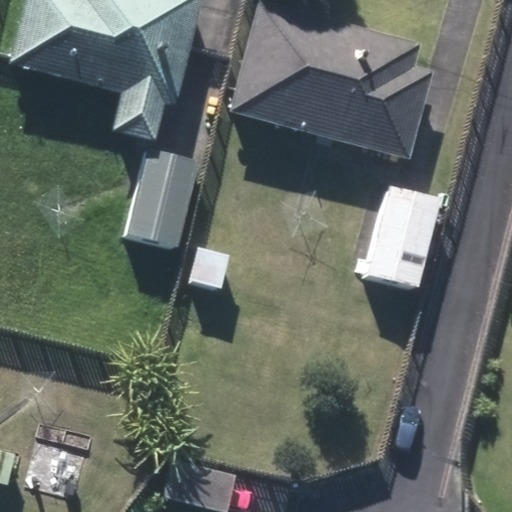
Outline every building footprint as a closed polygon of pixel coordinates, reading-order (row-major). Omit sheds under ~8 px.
[(95,140),(139,151),(149,114),(158,116),(189,0),(187,0),(13,0),(0,50),(0,75),(105,103),(95,140)] [(214,121),(394,168),(417,80),(397,75),(403,53),(243,10),(214,121)] [(0,115),(8,117),(17,83),(0,78),(0,115)] [(114,243),(165,254),(185,172),(134,161),(114,243)] [(354,284),(405,297),(428,206),(377,193),(354,284)] [(194,290),(212,294),(220,263),(201,258),(194,290)] [(152,506),(179,511),(217,511),(226,477),(162,463),(152,506)]
